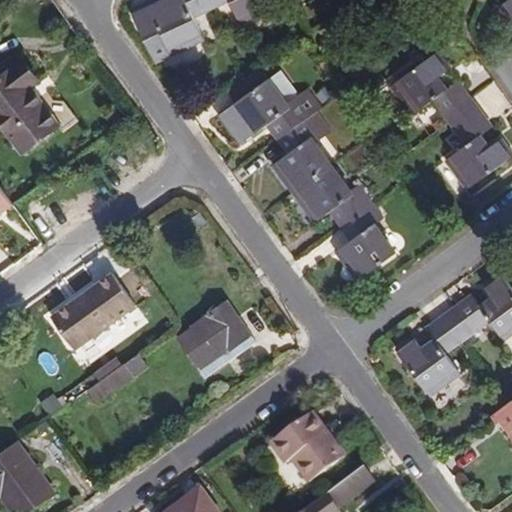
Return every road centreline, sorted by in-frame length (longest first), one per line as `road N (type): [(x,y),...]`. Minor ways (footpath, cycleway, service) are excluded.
road 1 (residential): [(331,349),(109,511)]
road 2 (residential): [(194,163),(0,302)]
road 3 (residential): [(194,163),(331,349)]
road 4 (residential): [(331,349),(511,218)]
road 5 (residential): [(331,349),(456,511)]
road 6 (residential): [(80,0),(194,163)]
